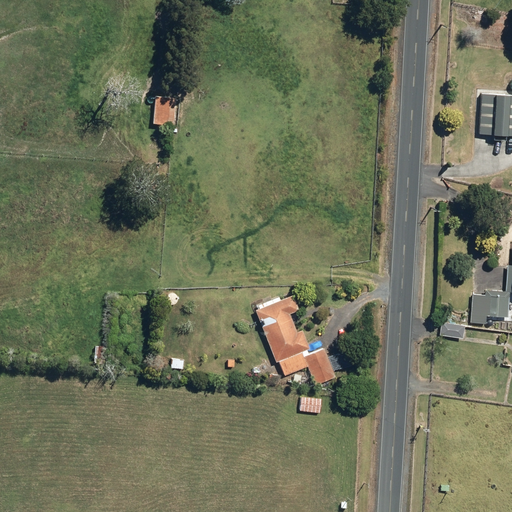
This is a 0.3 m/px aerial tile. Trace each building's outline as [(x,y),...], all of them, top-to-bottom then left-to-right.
[(509,138),(509,134),(511,134),(511,92),(482,91),(480,132),(497,133),(496,137),(509,138)] [(178,94),(155,93),(153,122),(176,123),(178,94)] [(486,293),(473,293),(471,321),(486,323),(487,314),(510,316),(511,296),(507,295),(508,290),(487,288),(486,293)] [(281,296),(256,305),(284,374),(308,364),(316,384),(336,376),(324,346),(308,352),(307,349),(311,347),(303,328),(300,330),(293,312),(301,308),(295,294),(282,299),(281,296)] [(466,322),(442,321),(441,335),(466,336),(466,322)] [(105,344),(96,344),(95,361),(105,362),(105,344)] [(186,357),(173,356),(172,367),(185,368),(186,357)] [(323,397),(301,395),(299,409),(322,411),(323,397)]
